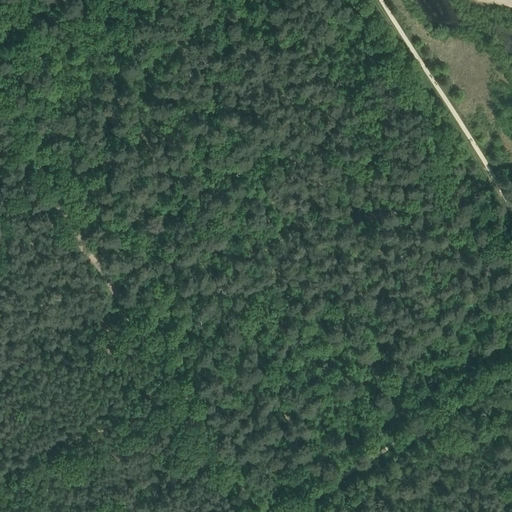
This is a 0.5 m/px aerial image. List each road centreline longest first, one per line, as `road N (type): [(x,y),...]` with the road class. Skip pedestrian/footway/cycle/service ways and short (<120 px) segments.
road 1 (track): [(511,361),(289,511)]
road 2 (unknown): [(381,0),(511,193)]
